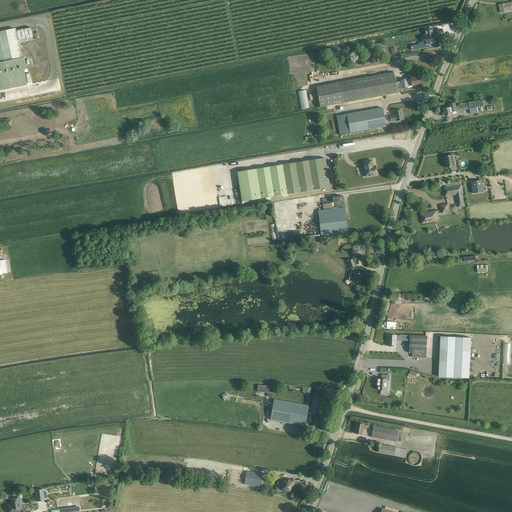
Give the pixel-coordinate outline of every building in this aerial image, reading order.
[(511,2),(506,3),(499,5),(500,13),(507,12),(507,11),(511,10),(511,2)] [(0,90),(27,85),(23,69),(26,69),(23,57),(21,58),(15,28),(0,31),(0,90)] [(420,44),(411,46),(412,50),(431,47),(430,44),(439,42),(438,33),(434,34),(433,29),(425,31),(426,36),(425,36),(426,42),(419,43),(420,44)] [(395,82),(394,72),(316,86),(320,107),(403,92),(402,89),(408,87),(407,84),(407,80),(407,79),(400,80),(401,81),(395,82)] [(419,76),(410,78),(410,79),(407,80),(407,84),(411,84),(411,86),(412,86),(412,87),(416,87),(416,85),(420,84),(419,76)] [(309,108),(306,90),(298,91),(301,109),(309,108)] [(461,106),(456,107),(455,103),(449,104),(450,108),(444,109),(444,112),(443,113),(444,116),(445,115),(445,116),(452,115),(451,112),(470,109),(470,114),(478,113),(477,107),(484,106),(483,100),(461,104),(461,106)] [(346,114),(350,133),(386,127),(382,108),(346,114)] [(394,111),(395,116),(390,117),(391,122),(403,120),(401,110),(394,111)] [(454,167),(455,167),(453,155),(445,157),(447,168),(451,167),(451,168),(452,169),(453,168),(454,168),(454,167)] [(325,158),(282,164),(237,172),(242,204),(249,203),(248,200),(287,194),(330,187),(325,158)] [(363,161),(365,176),(377,175),(375,166),(372,166),(371,160),(363,161)] [(484,192),(484,191),(486,191),(486,187),(483,187),(482,181),(471,182),(473,194),(484,192)] [(445,197),(455,195),(458,208),(464,207),(462,194),(463,194),(462,184),(443,187),(445,197)] [(323,209),(332,208),(332,209),(318,210),(321,237),(347,234),(344,207),(338,208),(337,207),(344,206),(343,201),(343,196),(322,199),(322,204),(323,209)] [(448,204),(439,205),(441,214),(449,213),(448,204)] [(421,214),(422,222),(426,221),(426,222),(434,221),(434,219),(437,219),(436,211),(421,214)] [(362,274),(356,273),(354,267),(355,266),(352,259),(347,261),(350,268),(351,268),(352,272),(351,272),(350,277),(349,278),(348,280),(350,282),(352,282),(353,281),(360,283),(362,274)] [(486,265),(469,266),(469,272),(477,271),(477,274),(486,274),(486,265)] [(395,346),(396,341),(409,341),(408,353),(412,353),(412,357),(426,358),(426,353),(427,336),(399,335),(387,335),(387,342),(388,342),(388,346),(395,346)] [(471,338),(440,336),(438,377),(469,378),(471,338)] [(377,378),(377,382),(378,382),(378,390),(381,390),(381,394),(386,395),(387,381),(388,381),(389,375),(382,374),(381,378),(377,378)] [(258,385),(257,392),(273,393),(273,386),(258,385)] [(313,399),(312,407),(309,406),(309,405),(274,399),(270,420),(305,426),(308,410),(311,411),(311,412),(319,414),(321,405),(322,405),(323,401),(313,399)] [(362,434),(363,428),(368,428),(369,425),(356,423),(354,433),(362,434)] [(371,437),(396,442),(398,430),(373,426),(371,437)] [(395,448),(395,447),(379,444),(378,452),(406,457),(407,450),(395,448)] [(247,471),(245,485),(261,487),(263,474),(247,471)] [(284,491),(289,492),(290,486),(292,486),(293,480),(286,479),(285,481),(281,480),(280,488),(284,489),(284,491)] [(45,500),(43,489),(35,490),(36,501),(45,500)] [(9,511),(21,511),(20,499),(21,499),(21,494),(14,495),(14,499),(9,499),(10,504),(9,504),(9,511)]
